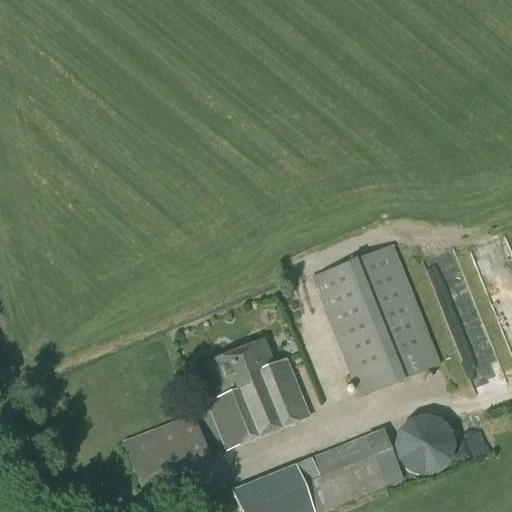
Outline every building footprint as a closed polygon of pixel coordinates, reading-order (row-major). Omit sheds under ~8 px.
[(358,400),(440,367),(391,246),(309,279),(358,400)] [(272,366),(262,341),(209,363),(223,397),(205,404),(225,453),(310,419),(287,360),(272,366)] [(140,490),(164,481),(210,463),(192,415),(121,443),(140,490)] [(423,478),(439,474),(450,463),(454,447),(450,432),(439,421),(424,416),(408,420),(397,432),(392,447),(397,462),(408,474),(423,478)] [(238,511),(325,511),(402,480),(383,431),(294,465),(230,492),(238,511)]
